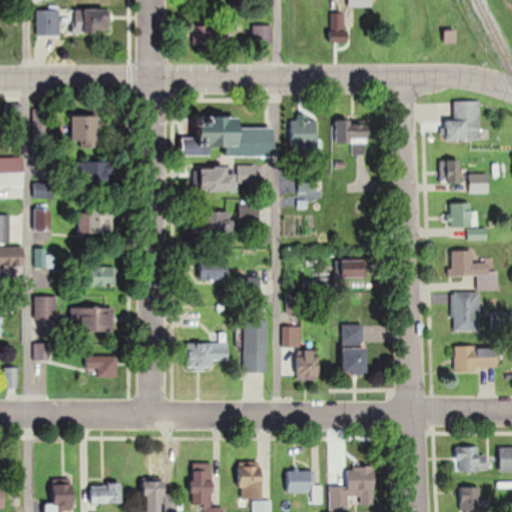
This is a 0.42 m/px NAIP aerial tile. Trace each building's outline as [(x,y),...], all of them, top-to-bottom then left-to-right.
[(37,34),(59,34),(59,10),(37,10),(37,34)] [(111,33),(111,10),(83,10),(83,33),(111,33)] [(253,43),(272,43),(272,25),(253,25),(253,43)] [(480,100),(454,100),(454,119),(446,119),(446,140),(480,140),(480,100)] [(73,148),(98,148),(98,115),(73,115),(73,148)] [(240,116),(197,116),(197,136),(183,136),(183,155),(212,155),(212,146),(225,146),(225,155),(275,156),(275,127),(240,127),(240,116)] [(317,118),(290,118),(290,151),(317,151),(317,118)] [(351,142),(351,153),(370,153),(370,119),(336,119),(336,142),(351,142)] [(0,170),(23,170),(23,157),(0,156),(0,170)] [(440,159),(440,181),(461,181),(461,159),(440,159)] [(80,161),(80,188),(109,188),(109,161),(80,161)] [(201,165),(201,191),(236,191),(236,165),(201,165)] [(469,173),(469,193),(489,193),(489,173),(469,173)] [(449,202),(449,226),(475,226),(475,202),(449,202)] [(259,204),(240,204),(240,225),(259,225),(259,204)] [(78,235),(113,235),(113,210),(78,210),(78,235)] [(232,211),(201,211),(201,237),(232,237),(232,211)] [(0,242),(9,242),(9,214),(0,213),(0,242)] [(468,229),(468,239),(486,239),(486,229),(468,229)] [(52,248),(35,248),(35,267),(52,267),(52,248)] [(478,290),(496,289),(496,259),(473,259),(473,250),(451,250),(451,275),(477,275),(478,290)] [(201,280),(229,280),(229,256),(201,256),(201,280)] [(367,259),(341,259),(341,278),(367,278),(367,259)] [(115,266),(90,266),(90,286),(115,286),(115,266)] [(238,296),(259,296),(259,277),(238,277),(238,296)] [(453,292),(453,330),(481,330),(481,292),(453,292)] [(56,296),(35,296),(35,317),(56,317),(56,296)] [(114,307),(71,307),(71,331),(114,331),(114,307)] [(245,320),(245,372),(267,372),(267,320),(245,320)] [(367,325),(343,325),(343,372),(367,372),(367,325)] [(283,347),(300,347),(300,326),(283,326),(283,347)] [(34,359),(50,359),(50,343),(34,343),(34,359)] [(215,368),(215,362),(229,362),(230,343),(189,343),(189,368),(215,368)] [(498,368),(498,345),(455,346),(455,369),(498,368)] [(319,377),(319,350),(299,350),(299,377),(319,377)] [(117,356),(86,356),(86,370),(97,370),(97,376),(117,376),(117,356)] [(18,387),(18,368),(5,367),(5,386),(18,387)] [(479,445),(456,445),(456,470),(487,470),(487,453),(479,453),(479,445)] [(240,464),(240,498),(252,498),(252,511),(270,511),(270,499),(263,499),(262,464),(240,464)] [(329,486),(329,511),(348,511),(348,497),(360,497),(360,504),(375,504),(375,465),(348,466),(348,486),(329,486)] [(191,505),(212,505),(212,469),(191,469),(191,505)] [(313,470),(286,470),(286,490),(312,490),(312,503),(322,503),(322,484),(313,484),(313,470)] [(176,511),(176,492),(166,492),(166,479),(146,479),(146,511),(176,511)] [(122,481),(91,481),(91,503),(122,503),(122,481)] [(73,482),(53,482),(53,511),(73,511),(73,482)] [(460,511),(479,511),(480,487),(461,487),(460,511)]
